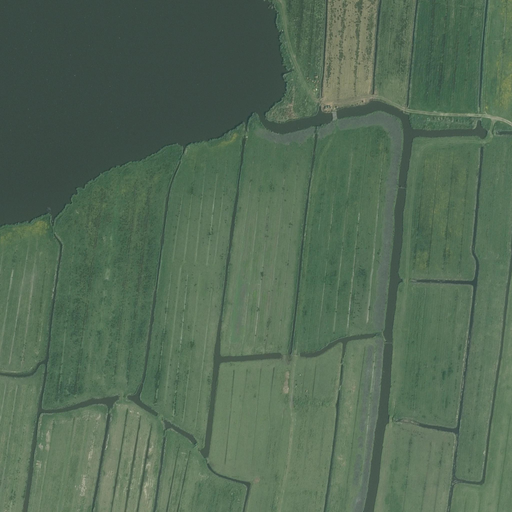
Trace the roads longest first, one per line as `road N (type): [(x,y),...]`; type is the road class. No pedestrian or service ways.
road 1 (track): [(335,120),(315,187),(279,511)]
road 2 (track): [(0,231),(59,231),(178,157),(239,134),(280,138),(335,128)]
road 3 (track): [(334,103),(373,97),(408,111),(484,117)]
road 4 (track): [(278,0),(302,78),(317,99),(334,103)]
